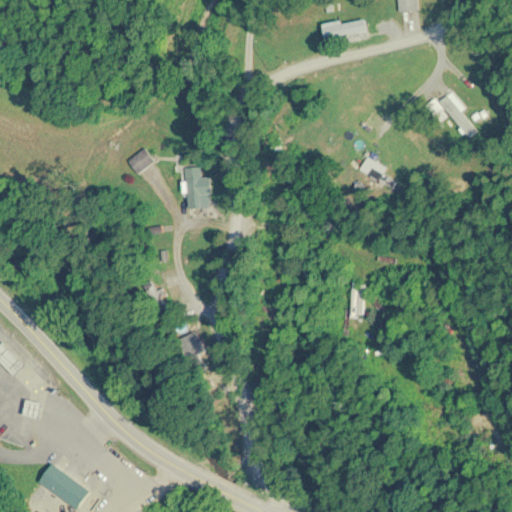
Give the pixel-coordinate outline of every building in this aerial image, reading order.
[(399,0),(401,12),(420,10),(418,0),(399,0)] [(323,27),(325,40),(348,35),(349,43),(370,39),(365,18),(323,27)] [(435,117),(445,109),(469,139),(482,129),(451,90),(428,108),(435,117)] [(206,196),(212,195),(212,177),(203,178),(202,167),(187,168),(189,210),(206,209),(206,196)] [(168,309),(150,282),(144,286),(161,313),(168,309)] [(352,315),(365,315),(365,284),(352,284),(352,315)] [(201,356),(208,352),(196,332),(177,343),(192,371),(205,363),(201,356)] [(90,492),(55,463),(40,481),(74,510),(90,492)]
